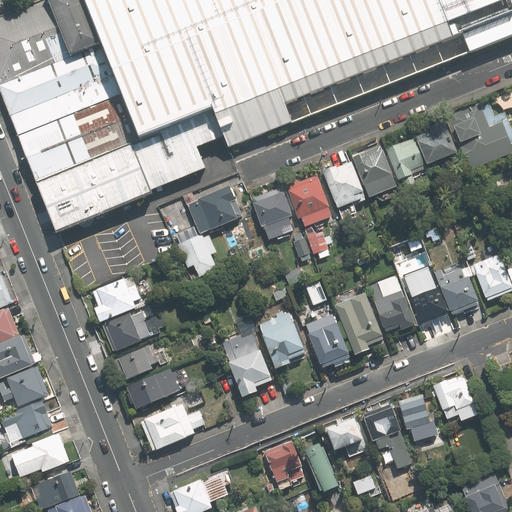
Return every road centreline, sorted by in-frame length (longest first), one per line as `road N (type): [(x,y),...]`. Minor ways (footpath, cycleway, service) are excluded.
road 1 (residential): [(124,484),(511,328)]
road 2 (primary): [(124,484),(0,170)]
road 3 (residential): [(511,62),(246,169)]
